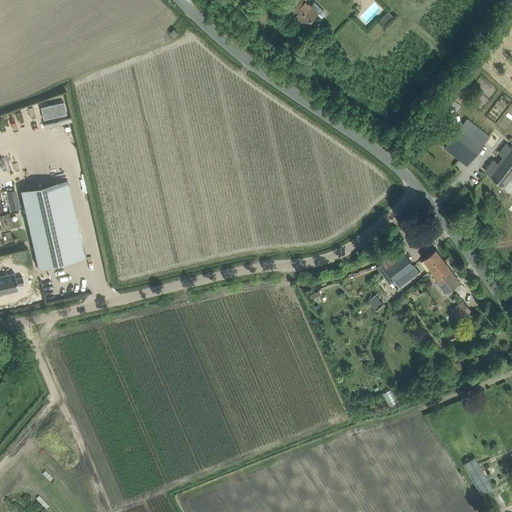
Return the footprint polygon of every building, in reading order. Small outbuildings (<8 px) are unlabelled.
[(295,14),(306,24),(315,15),(321,20),(325,14),(326,12),(315,2),(312,5),(311,4),(310,5),(305,0),(293,0),(286,8),(294,15),(295,14)] [(392,26),(398,17),(390,13),(385,22),(392,26)] [(170,33),(174,37),(178,33),(174,29),(170,33)] [(315,55),(326,43),(319,36),(307,47),(315,55)] [(444,116),(467,84),(461,80),(435,109),(444,116)] [(444,148),(467,165),(490,136),(467,119),(444,148)] [(498,163),(494,160),(486,171),(504,185),(511,173),(511,148),(507,145),(500,153),(503,156),(498,163)] [(38,267),(85,256),(68,179),(21,190),(38,267)] [(376,247),(367,254),(372,260),(380,252),(376,247)] [(385,267),(380,271),(390,284),(395,280),(404,273),(409,279),(419,272),(414,266),(400,247),(381,262),(385,267)] [(429,266),(432,271),(437,267),(445,261),(436,249),(423,258),(429,266)] [(437,267),(432,271),(438,278),(436,280),(446,292),(459,282),(453,273),(452,274),(449,270),(451,269),(445,261),(437,267)] [(20,271),(0,275),(0,294),(7,293),(6,292),(23,288),(23,284),(29,283),(27,275),(21,277),(20,271)] [(471,311),(464,302),(453,310),(460,319),(471,311)] [(385,396),(393,409),(402,404),(394,390),(385,396)] [(481,494),(492,488),(474,457),(463,463),(481,494)] [(506,479),(511,476),(511,472),(510,467),(503,470),(506,479)] [(498,494),(505,506),(511,502),(504,491),(498,494)] [(489,504),(491,510),(498,508),(496,502),(489,504)]
